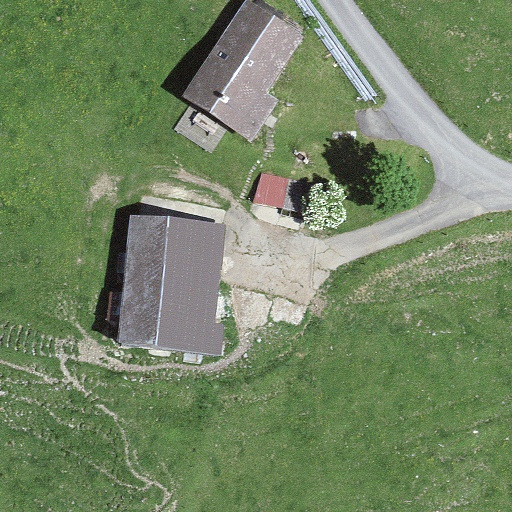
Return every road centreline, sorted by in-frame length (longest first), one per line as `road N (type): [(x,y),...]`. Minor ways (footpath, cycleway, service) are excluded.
road 1 (track): [(334,0),(478,181),(511,188)]
road 2 (track): [(478,181),(439,213),(317,256),(235,252)]
